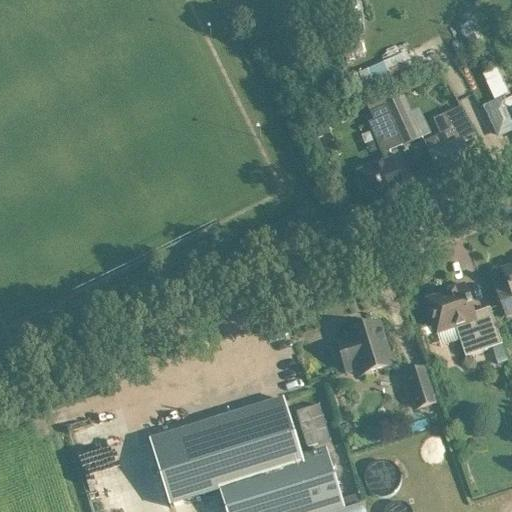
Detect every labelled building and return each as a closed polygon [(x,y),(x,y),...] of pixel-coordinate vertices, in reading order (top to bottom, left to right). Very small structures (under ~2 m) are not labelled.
[(460,27),(460,28),(466,41),(472,53),(486,46),(473,22),(460,27)] [(359,73),(368,93),(416,70),(407,51),(359,73)] [(496,101),(510,95),(498,69),(484,75),(496,101)] [(418,139),(401,99),(398,93),(383,99),(404,146),(418,139)] [(389,152),(404,146),(383,99),(367,106),(374,121),(369,123),(385,162),(357,174),(372,212),(408,198),(400,180),(392,160),(389,152)] [(431,157),(433,161),(441,180),(472,165),(462,144),(478,137),(464,108),(436,120),(444,136),(426,144),(431,156),(431,157)] [(511,267),(504,271),(510,287),(498,292),(509,318),(511,316),(511,267)] [(445,295),(425,302),(436,335),(457,327),(467,357),(494,348),(499,364),(508,361),(503,345),(497,328),(490,309),(475,314),(465,285),(444,293),(445,295)] [(362,377),(392,367),(379,325),(348,334),(350,340),(338,343),(347,373),(359,369),(362,377)] [(418,410),(435,406),(423,371),(407,375),(418,410)] [(342,500),(333,471),(327,452),(302,459),(284,401),(150,442),(171,508),(220,492),(226,511),(365,511),(363,505),(360,494),(342,500)] [(375,433),(383,454),(412,443),(404,422),(375,433)]
